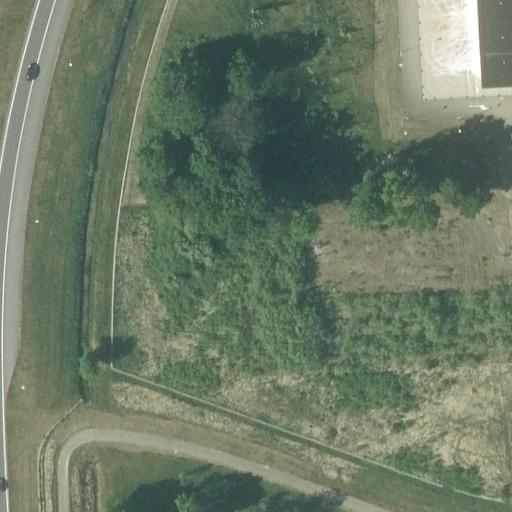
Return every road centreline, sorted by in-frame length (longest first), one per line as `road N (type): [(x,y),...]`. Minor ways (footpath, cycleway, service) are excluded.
road 1 (motorway): [(0,240),(9,159),(47,0)]
road 2 (unknown): [(286,334),(511,327)]
